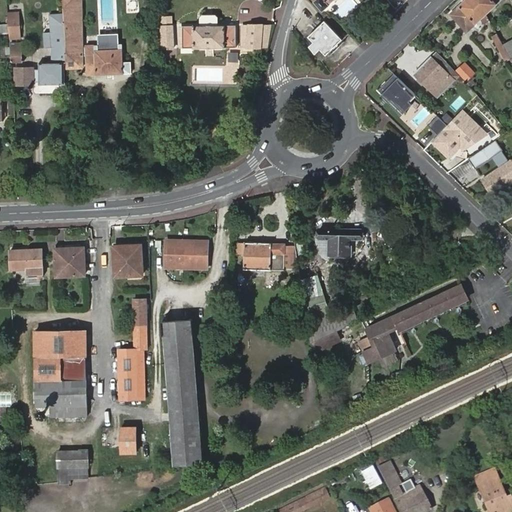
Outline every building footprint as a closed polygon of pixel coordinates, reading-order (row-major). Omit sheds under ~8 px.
[(328,5),(334,0),(313,0),(315,2),(315,3),(323,12),(329,6),(328,5)] [(465,0),(450,14),(468,32),(482,19),(485,23),(490,18),(487,14),(502,0),(465,0)] [(84,56),(85,75),(121,75),(121,63),(121,46),(117,46),(98,45),(85,45),(85,47),(81,47),(79,20),(76,20),(76,5),(61,6),(65,67),(81,67),(80,56),(84,56)] [(169,5),(160,5),(162,52),(235,48),(234,26),(216,27),(216,20),(213,16),(210,16),(210,11),(203,11),(203,17),(200,17),(197,20),(197,28),(170,28),(169,5)] [(16,14),(5,15),(7,40),(17,39),(16,14)] [(309,46),(320,60),(325,54),(326,55),(343,40),(326,21),(309,37),(314,42),(309,46)] [(241,48),(266,46),(265,25),(240,26),(241,48)] [(61,47),(60,28),(51,29),(53,62),(37,62),(37,84),(63,84),(61,47)] [(492,37),(505,61),(511,57),(511,41),(503,46),(498,34),(492,37)] [(14,49),(8,49),(9,62),(13,62),(14,85),(33,84),(32,62),(20,63),(19,53),(14,53),(14,49)] [(454,82),(461,75),(446,61),(447,60),(437,51),(415,74),(439,98),(443,93),(441,90),(451,79),(454,82)] [(465,60),(455,69),(466,81),(476,73),(465,60)] [(416,94),(395,74),(379,90),(383,94),(382,95),(390,103),(391,102),(403,114),(412,105),(409,102),(416,94)] [(486,134),(462,111),(453,120),(448,125),(438,135),(433,141),(450,158),(461,146),(464,149),(486,134)] [(447,114),(442,119),(448,125),(453,120),(447,114)] [(442,119),(438,116),(428,126),(438,135),(448,125),(442,119)] [(511,183),(511,159),(510,161),(503,151),(504,150),(497,140),(469,158),(476,168),(493,157),(500,167),(483,179),(494,195),(511,183)] [(326,237),(326,254),(350,254),(350,238),(360,238),(360,229),(318,228),(318,237),(326,237)] [(167,238),(165,266),(207,267),(208,240),(167,238)] [(244,242),(243,269),(282,271),(283,245),(270,245),(270,243),(244,242)] [(129,265),(140,265),(140,244),(115,244),(116,274),(129,273),(129,265)] [(55,246),(55,275),(84,274),(83,245),(55,246)] [(9,247),(10,268),(41,268),(41,247),(9,247)] [(140,273),(140,265),(129,265),(129,273),(140,273)] [(379,356),(395,349),(387,331),(397,326),(399,329),(467,298),(461,285),(365,327),(379,356)] [(136,348),(120,348),(120,398),(145,397),(145,348),(148,347),(148,298),(135,298),(136,348)] [(306,324),(309,341),(349,323),(342,308),(306,324)] [(200,461),(194,324),(194,320),(166,321),(172,463),(200,461)] [(36,330),(37,406),(51,406),(52,417),(88,417),(87,380),(63,380),(63,355),(87,355),(86,329),(36,330)] [(338,332),(314,339),(317,349),(341,342),(338,332)] [(121,426),(122,452),(137,452),(137,426),(121,426)] [(58,451),(58,467),(89,466),(88,451),(58,451)] [(383,459),(386,465),(391,462),(388,456),(383,459)] [(362,470),(372,489),(382,484),(372,465),(362,470)] [(382,474),(390,488),(399,484),(391,469),(382,474)] [(495,470),(476,478),(488,508),(496,505),(497,511),(509,511),(511,511),(511,500),(511,498),(507,500),(495,470)] [(326,487),(305,499),(310,509),(332,497),(326,487)] [(399,506),(401,511),(426,511),(432,509),(424,493),(399,506)] [(304,511),(310,509),(305,499),(280,511),(304,511)] [(369,511),(368,511),(394,511),(389,501),(369,511)]
